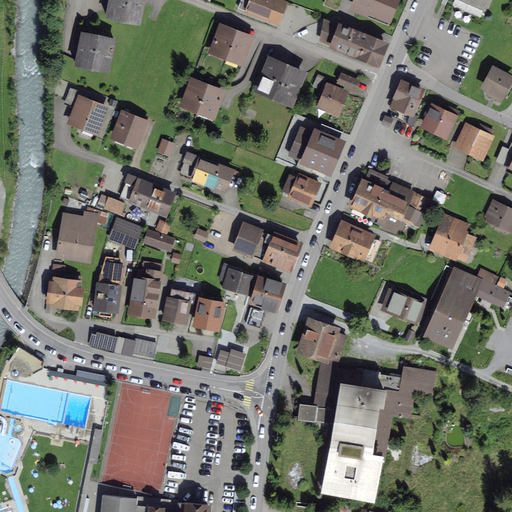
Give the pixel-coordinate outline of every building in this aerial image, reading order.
[(111,0),(108,19),(140,26),(145,0),(111,0)] [(249,0),(245,12),(280,26),(288,6),(273,0),(249,0)] [(326,0),(324,4),(337,10),(341,0),(326,0)] [(368,9),(387,17),(394,0),(357,0),(355,7),(367,12),(368,9)] [(445,0),(454,4),(453,7),(480,19),(488,0),(445,0)] [(208,53),(226,61),(238,32),(219,24),(208,53)] [(355,57),(360,59),(361,56),(377,63),(381,53),(385,44),(341,27),(341,28),(335,26),(328,25),(322,41),(352,53),(351,55),(355,57)] [(257,39),(238,32),(226,61),(245,68),(257,39)] [(75,67),(110,74),(117,41),(81,34),(75,67)] [(283,98),(284,97),(291,100),(302,74),(271,61),(260,87),(267,90),(266,91),(283,98)] [(483,87),(503,99),(511,83),(511,76),(495,66),(483,87)] [(358,77),(343,71),(339,82),(354,88),(358,77)] [(318,74),(313,85),(319,88),(324,77),(318,74)] [(398,108),(411,114),(421,90),(402,82),(391,109),(396,111),(398,108)] [(317,106),(336,114),(345,91),(326,83),(317,106)] [(173,116),(192,123),(203,95),(184,88),(173,116)] [(220,102),(203,95),(192,123),(209,130),(220,102)] [(70,123),(94,133),(104,109),(79,99),(70,123)] [(419,127),(443,139),(454,116),(430,104),(419,127)] [(114,136),(136,144),(144,121),(123,113),(114,136)] [(453,148),(483,163),(495,139),(465,124),(453,148)] [(296,156),(295,156),(326,169),(326,170),(328,171),(340,142),(338,141),(317,133),(316,135),(303,129),(292,154),(296,156)] [(157,150),(169,155),(173,145),(160,140),(157,150)] [(187,178),(223,191),(231,168),(183,150),(178,162),(191,167),(187,178)] [(376,222),(394,230),(406,202),(407,203),(412,192),(386,181),(387,178),(369,170),(354,205),(379,216),(376,222)] [(292,191),(290,196),(308,204),(318,181),(301,174),(300,177),(299,177),(298,179),(290,176),(285,188),(292,191)] [(127,199),(164,213),(172,192),(129,176),(124,190),(129,193),(127,199)] [(415,195),(404,220),(419,227),(431,202),(415,195)] [(103,206),(119,214),(124,204),(107,197),(103,206)] [(491,219),(509,227),(511,221),(511,210),(493,202),(487,215),(492,217),(491,219)] [(65,215),(59,253),(87,258),(94,215),(83,213),(82,218),(65,215)] [(447,255),(449,252),(455,255),(465,258),(473,238),(464,234),(468,224),(457,219),(457,220),(446,216),(442,224),(440,223),(430,248),(447,255)] [(156,230),(166,233),(169,225),(159,221),(156,230)] [(109,241),(133,249),(139,231),(115,222),(109,241)] [(380,242),(365,236),(366,232),(344,223),(334,247),(361,259),(363,255),(373,260),(380,242)] [(252,254),(288,269),(299,243),(274,233),(273,236),(248,226),(245,225),(236,248),(252,255),(252,254)] [(198,228),(194,238),(204,242),(208,232),(198,228)] [(169,250),(172,239),(150,232),(147,242),(169,250)] [(121,281),(123,264),(105,262),(104,270),(99,269),(98,279),(121,281)] [(142,310),(145,311),(154,313),(162,266),(145,262),(143,273),(133,271),(127,308),(142,310)] [(245,295),(246,292),(248,292),(253,274),(241,270),(242,269),(224,263),(219,279),(225,280),(222,288),(245,295)] [(477,279),(493,286),(497,278),(482,269),(477,279)] [(493,286),(477,279),(457,270),(430,332),(451,341),(472,293),(499,304),(505,291),(493,286)] [(49,276),(46,299),(54,300),(54,303),(81,306),(81,302),(84,302),(86,283),(83,283),(84,277),(54,273),(53,277),(49,276)] [(254,300),(253,303),(263,307),(264,303),(275,306),(282,283),(256,275),(254,281),(258,282),(253,300),(254,300)] [(93,308),(118,310),(121,283),(96,280),(93,308)] [(168,292),(164,316),(188,320),(192,296),(168,292)] [(423,306),(413,301),(390,292),(381,312),(404,321),(406,318),(416,322),(423,306)] [(194,325),(219,330),(225,300),(200,295),(194,325)] [(265,312),(251,307),(246,323),(260,327),(265,312)] [(323,369),(333,371),(345,335),(310,323),(302,348),(324,355),(322,369),(323,369)] [(157,345),(135,341),(132,354),(155,358),(157,345)] [(42,361),(18,346),(13,354),(27,362),(32,372),(40,368),(42,361)] [(328,440),(319,486),(370,496),(379,459),(384,459),(391,413),(408,416),(412,389),(432,393),(436,373),(404,368),(399,394),(377,390),(380,374),(364,371),(363,377),(359,376),(359,374),(345,371),(345,369),(334,367),(333,371),(323,369),(321,380),(320,380),(319,385),(318,390),(319,391),(317,405),(300,402),(298,418),(338,425),(335,441),(328,440)] [(87,511),(91,495),(86,494),(92,462),(96,463),(99,444),(93,442),(78,511),(87,511)] [(162,507),(151,506),(136,505),(136,499),(104,495),(102,511),(206,511),(208,504),(162,500),(162,507)]
